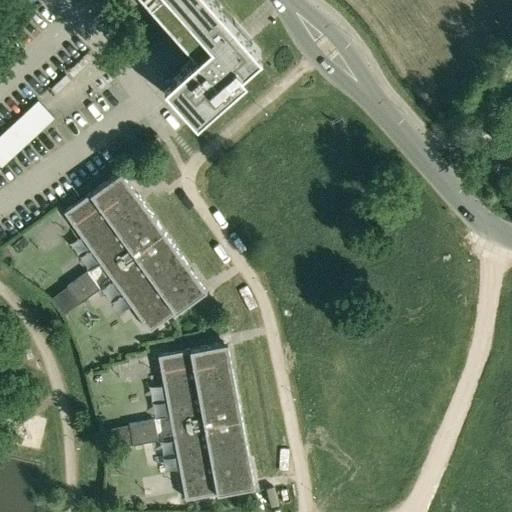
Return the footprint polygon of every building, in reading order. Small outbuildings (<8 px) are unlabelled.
[(251,39),(240,27),(237,23),(216,0),(150,0),(195,50),(162,79),(190,111),(195,116),(245,72),(240,67),(260,49),(251,39)] [(149,329),(203,290),(186,266),(189,264),(137,192),(134,194),(117,171),(63,210),(76,227),(81,223),(106,257),(100,261),(112,277),(118,273),(142,307),(136,311),(149,329)] [(66,285),(78,302),(99,287),(87,270),(66,285)] [(188,475),(181,476),(185,497),(251,485),(245,456),(249,456),(232,368),(229,369),(223,341),(158,353),(162,374),(169,373),(176,414),(170,415),(173,435),(180,434),(188,475)] [(128,423),(132,443),(158,438),(154,418),(128,423)]
